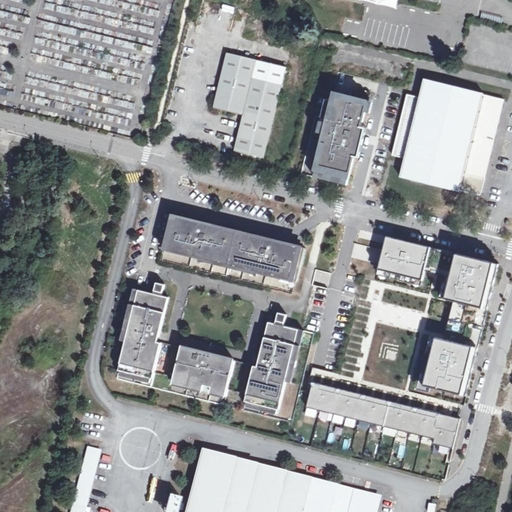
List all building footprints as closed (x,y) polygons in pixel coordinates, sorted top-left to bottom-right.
[(287,67),(228,53),(214,107),(245,115),(235,150),(265,158),(287,67)] [(481,176),(500,99),(484,95),(484,93),(424,79),(420,98),(405,158),(401,177),(460,192),(461,190),(482,195),(486,177),(481,176)] [(326,99),(317,132),(324,134),(314,177),(347,185),(354,156),(359,158),(367,128),(362,127),(370,92),(354,88),(353,88),(353,89),(352,89),(352,90),(350,96),(335,92),(333,101),(326,99)] [(393,155),(405,158),(420,98),(407,95),(393,155)] [(481,176),(486,177),(505,100),(500,99),(481,176)] [(200,222),(172,215),(171,216),(168,215),(163,235),(160,247),(163,248),(163,249),(213,261),(214,258),(229,261),(228,265),(229,265),(230,262),(244,265),(243,269),(294,282),(294,281),(298,267),(301,267),(306,249),(302,248),(302,247),(274,240),(273,242),(264,240),(264,241),(249,237),(250,236),(241,234),(240,238),(232,236),(233,232),(224,229),(223,231),(208,227),(208,226),(200,224),(200,222)] [(500,264),(388,236),(380,269),(424,281),(427,266),(453,272),(446,299),(460,302),(450,340),(437,337),(425,385),(467,396),(500,264)] [(317,271),(314,284),(329,287),(331,274),(317,271)] [(154,378),(163,343),(158,342),(159,337),(160,337),(170,297),(163,296),(165,285),(157,283),(155,294),(135,289),(122,340),(127,341),(120,370),(131,373),(132,370),(143,373),(142,376),(154,378)] [(270,322),(259,366),(255,366),(246,401),(258,404),(259,401),(269,404),(269,407),(280,410),(287,381),(292,383),(305,331),(285,326),(288,315),(279,313),(277,324),(270,322)] [(426,354),(431,355),(435,340),(430,339),(426,354)] [(228,391),(235,361),(213,355),(212,358),(197,354),(198,351),(182,348),(175,378),(228,391)] [(327,386),(314,382),(308,408),(436,439),(434,444),(454,449),(461,419),(336,388),(340,374),(331,372),(327,386)] [(90,448),(72,511),(85,511),(101,451),(90,448)] [(204,451),(188,511),(330,511),(331,511),(334,511),(369,511),(365,511),(369,494),(285,472),(286,469),(276,467),(276,470),(255,465),(254,470),(234,465),(235,459),(204,451)] [(374,511),(378,496),(369,494),(365,511),(369,511),(374,511)] [(170,511),(175,497),(171,496),(166,511),(170,511)] [(179,511),(183,500),(175,497),(170,511),(179,511)] [(434,511),(436,504),(429,503),(427,511),(434,511)]
